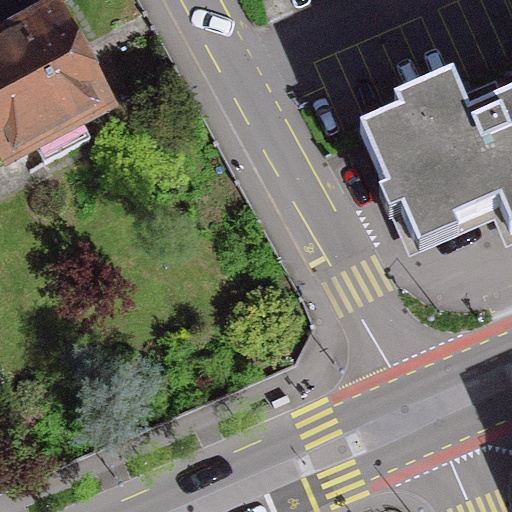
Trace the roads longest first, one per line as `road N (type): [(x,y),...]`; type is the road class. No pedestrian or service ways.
road 1 (residential): [(422,406),(204,0)]
road 2 (tertiary): [(183,511),(422,406)]
